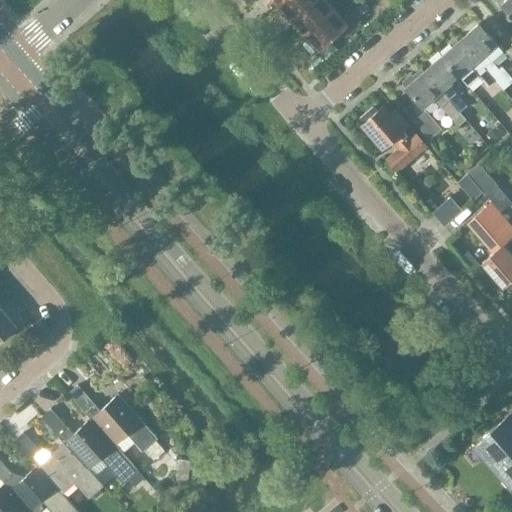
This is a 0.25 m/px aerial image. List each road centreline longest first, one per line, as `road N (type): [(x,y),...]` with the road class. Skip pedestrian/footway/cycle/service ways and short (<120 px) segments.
road 1 (tertiary): [(391,511),(95,173)]
road 2 (residential): [(511,344),(317,123)]
road 3 (residential): [(0,405),(52,357),(62,323),(0,240)]
road 4 (residential): [(317,123),(455,0)]
road 5 (residential): [(317,123),(208,0)]
road 6 (tertiary): [(95,173),(84,141),(18,58)]
road 7 (tertiary): [(0,81),(66,155),(95,173)]
